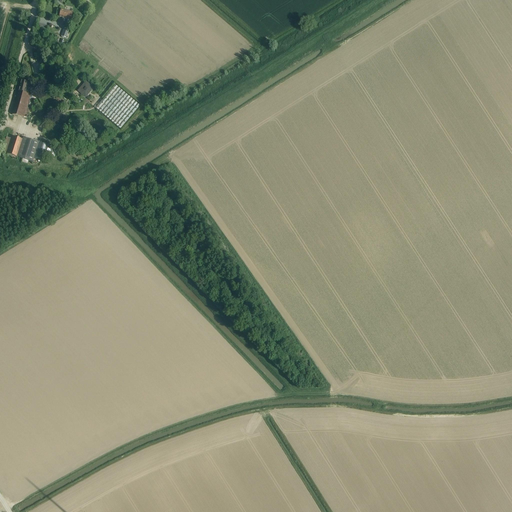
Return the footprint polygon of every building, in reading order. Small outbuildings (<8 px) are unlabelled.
[(71,19),(73,12),(61,9),(60,16),(71,19)] [(12,115),(23,117),(27,118),(28,113),(29,109),(31,101),(35,102),(37,96),(33,95),(27,93),(28,88),(29,88),(31,83),(29,83),(30,82),(22,80),(20,86),(19,87),(19,89),(19,90),(12,115)] [(83,84),(77,91),(85,98),(91,91),(94,88),(86,81),(83,84)] [(121,128),(127,121),(140,106),(115,85),(96,108),(121,128)] [(4,153),(22,159),(28,141),(29,139),(23,137),(22,139),(15,137),(12,136),(12,138),(9,138),(4,153)] [(28,141),(22,159),(33,162),(34,158),(36,159),(44,161),(46,154),(55,157),(56,151),(50,149),(50,146),(40,143),(29,139),(28,141)]
